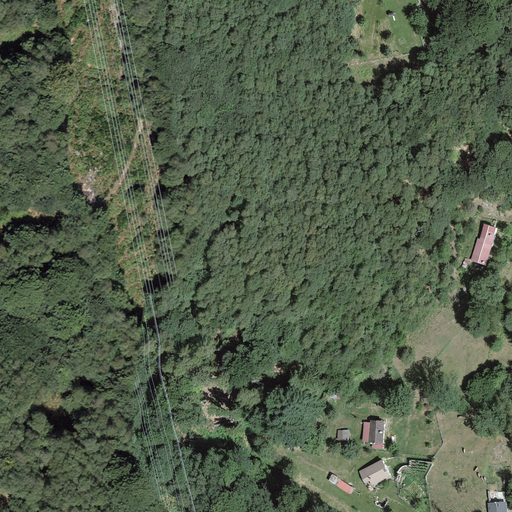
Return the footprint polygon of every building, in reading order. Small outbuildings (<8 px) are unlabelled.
[(479,238),(472,261),(489,266),(499,235),(497,235),(499,228),(486,224),(481,239),(479,238)] [(340,390),(339,399),(346,400),(348,391),(340,390)] [(372,423),(364,423),(363,443),(374,443),(373,448),(384,449),(385,443),(386,443),(387,421),(372,421),(372,423)] [(350,430),(338,431),(339,441),(350,441),(350,430)] [(384,459),(359,472),(366,484),(371,482),(373,486),(392,476),(384,459)] [(354,488),(342,481),(338,486),(351,494),(354,488)] [(492,503),(489,503),(489,511),(510,511),(509,502),(507,502),(506,491),(491,492),(492,503)]
